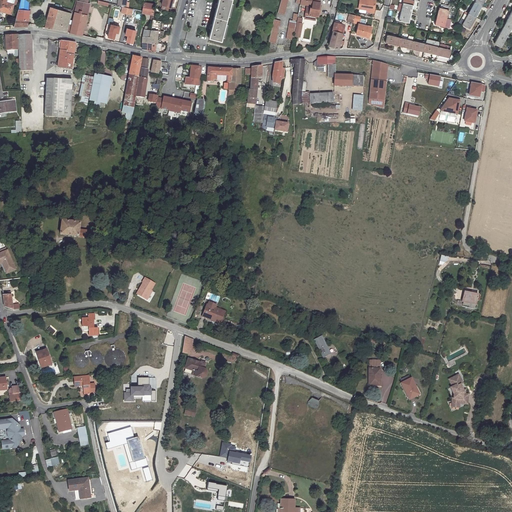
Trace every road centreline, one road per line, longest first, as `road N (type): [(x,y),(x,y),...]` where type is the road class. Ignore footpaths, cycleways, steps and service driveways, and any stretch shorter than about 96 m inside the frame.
road 1 (unclassified): [(173,58),(357,51),(464,68)]
road 2 (residential): [(511,440),(508,448),(279,365)]
road 3 (residential): [(489,79),(463,235),(466,250),(511,264)]
road 4 (residential): [(179,328),(99,303),(2,313)]
road 5 (unclassified): [(0,32),(39,31),(173,58)]
road 6 (residential): [(39,406),(83,401),(113,511)]
road 7 (residential): [(279,365),(251,511)]
road 8 (residential): [(179,328),(160,452)]
